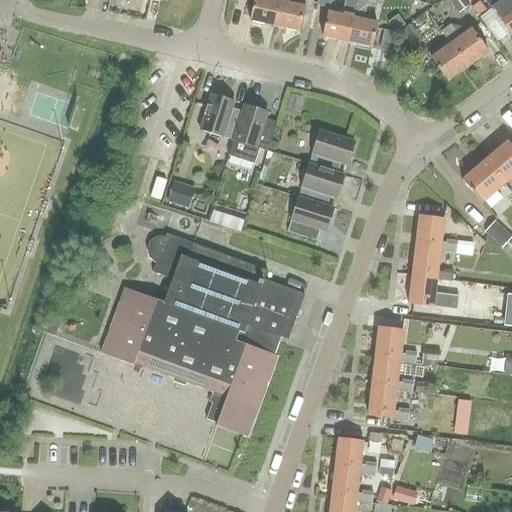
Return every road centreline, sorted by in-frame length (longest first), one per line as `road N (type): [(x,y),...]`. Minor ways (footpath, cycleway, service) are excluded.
road 1 (residential): [(272,511),(382,206),(420,142)]
road 2 (residential): [(29,476),(205,489),(265,511)]
road 3 (residential): [(420,142),(355,89),(203,52)]
